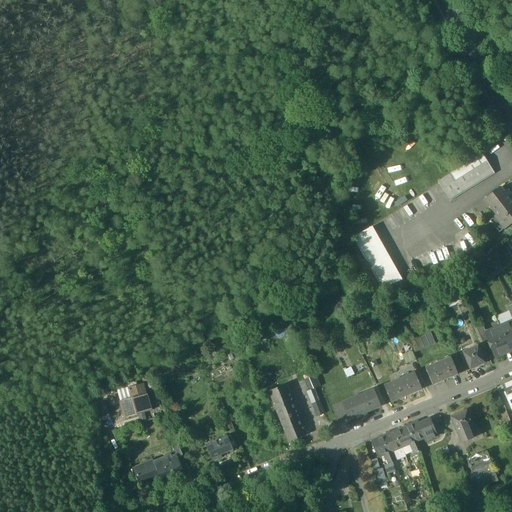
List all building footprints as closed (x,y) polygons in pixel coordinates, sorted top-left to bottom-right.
[(482,155),(438,183),(450,202),(494,174),(482,155)] [(511,198),(506,191),(503,193),(500,188),(485,199),(497,215),(490,220),(499,233),(511,223),(511,198)] [(402,281),(370,228),(353,237),(381,288),(402,281)] [(503,270),(498,263),(492,267),(497,274),(503,270)] [(464,301),(459,289),(453,292),(458,304),(464,301)] [(511,321),(499,327),(509,351),(511,349),(511,321)] [(485,333),(482,325),(476,328),(482,344),(488,341),(484,333),(485,333)] [(485,333),(484,333),(488,341),(494,357),(509,351),(499,327),(485,333)] [(430,333),(414,340),(419,351),(435,344),(430,333)] [(414,340),(411,335),(406,337),(413,353),(419,351),(414,340)] [(477,347),(463,353),(470,369),(484,363),(477,347)] [(410,350),(401,352),(403,362),(413,360),(410,350)] [(450,358),(425,368),(432,385),(457,375),(450,358)] [(414,373),(384,386),(391,402),(421,390),(414,373)] [(316,376),(304,380),(309,391),(314,389),(321,386),(316,376)] [(511,380),(502,385),(508,399),(507,399),(508,400),(511,408),(511,407),(511,380)] [(142,384),(128,388),(128,389),(128,392),(129,391),(131,399),(145,395),(142,384)] [(286,385),(269,392),(275,409),(292,402),(286,385)] [(309,391),(306,392),(316,417),(324,414),(314,389),(309,391)] [(373,390),(342,403),(349,419),(380,407),(373,390)] [(131,399),(120,402),(124,418),(150,411),(146,395),(131,399)] [(104,402),(94,406),(100,421),(111,417),(104,402)] [(292,402),(275,409),(282,425),(299,419),(292,402)] [(466,412),(451,418),(461,443),(472,439),(470,435),(478,432),(472,418),(468,419),(466,412)] [(299,419),(282,425),(288,443),(306,436),(299,419)] [(429,420),(419,424),(424,438),(424,439),(425,441),(436,436),(435,434),(430,423),(429,420)] [(436,421),(430,423),(435,434),(440,432),(436,421)] [(417,422),(405,427),(409,435),(410,434),(414,443),(424,439),(424,438),(419,424),(417,422)] [(405,427),(394,431),(401,449),(410,445),(414,443),(410,434),(409,435),(405,427)] [(401,449),(394,431),(383,436),(386,444),(385,445),(388,454),(392,452),(401,449)] [(383,436),(370,441),(377,458),(384,456),(388,454),(385,445),(386,444),(383,436)] [(232,450),(227,437),(206,446),(212,460),(221,457),(220,455),(232,450)] [(414,443),(410,445),(414,455),(418,453),(414,443)] [(184,461),(177,444),(172,447),(176,456),(179,463),(184,461)] [(396,462),(392,452),(388,454),(392,463),(396,462)] [(486,452),(467,459),(472,473),(468,474),(471,483),(475,482),(478,491),(481,490),(480,488),(497,482),(486,452)] [(388,454),(384,456),(388,465),(392,463),(388,454)] [(456,454),(450,456),(453,467),(459,465),(456,454)] [(153,463),(158,475),(161,482),(183,473),(179,463),(176,456),(171,458),(170,456),(153,463)] [(153,461),(135,469),(140,482),(158,475),(153,463),(153,461)] [(392,463),(388,465),(384,466),(386,475),(395,472),(392,463)] [(459,465),(453,467),(455,476),(462,474),(459,465)] [(382,470),(373,472),(377,483),(385,481),(382,470)] [(503,485),(492,489),(494,494),(505,491),(503,485)]
